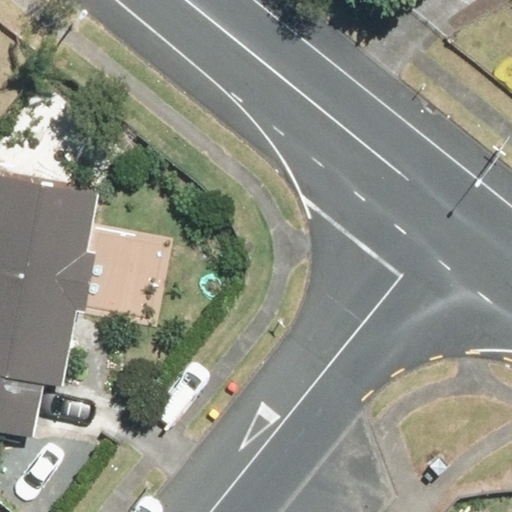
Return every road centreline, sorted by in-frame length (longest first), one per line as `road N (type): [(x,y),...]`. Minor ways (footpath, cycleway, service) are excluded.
road 1 (residential): [(451,209),(210,511)]
road 2 (tertiary): [(191,0),(451,209)]
